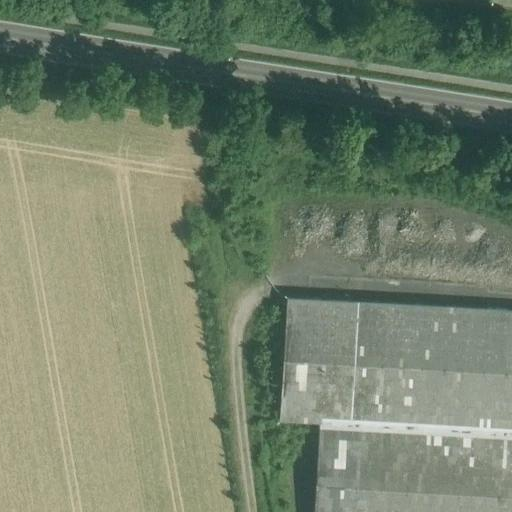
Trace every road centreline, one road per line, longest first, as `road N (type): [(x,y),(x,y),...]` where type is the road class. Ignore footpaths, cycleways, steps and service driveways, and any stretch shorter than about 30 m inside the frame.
road 1 (secondary): [(511,118),(0,35)]
road 2 (track): [(256,511),(233,346),(279,281)]
